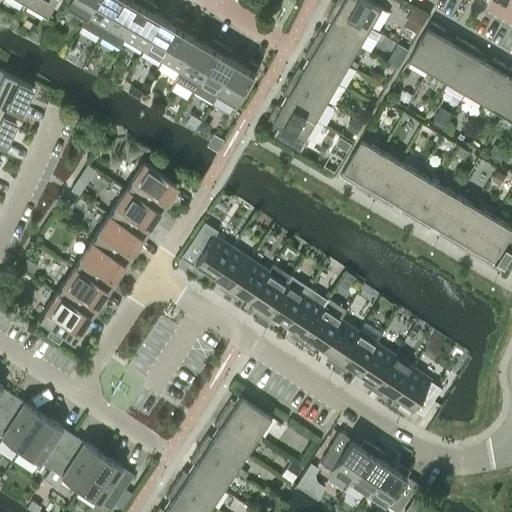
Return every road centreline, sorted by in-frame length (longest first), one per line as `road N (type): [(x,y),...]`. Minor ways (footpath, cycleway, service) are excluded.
road 1 (residential): [(511,437),(493,454),(465,462),(409,447),(149,277)]
road 2 (residential): [(149,277),(230,144)]
road 3 (residential): [(74,392),(149,277)]
road 4 (residential): [(0,232),(54,116)]
